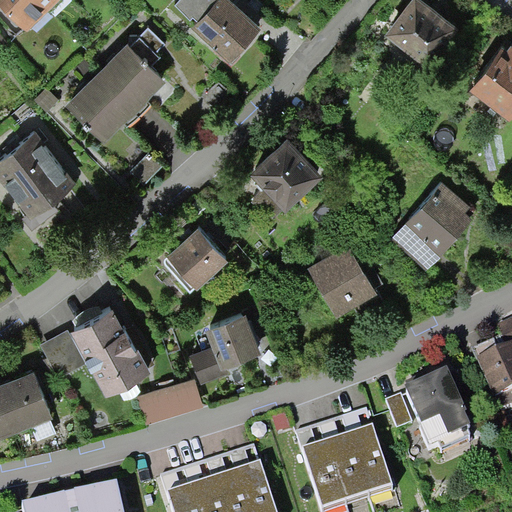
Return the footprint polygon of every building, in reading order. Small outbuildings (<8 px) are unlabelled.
[(7,0),(28,21),(50,0),(7,0)] [(231,51),(261,20),(240,0),(181,0),(191,9),(194,6),(197,9),(193,14),(231,51)] [(433,60),(462,23),(433,0),(404,0),(386,23),(433,60)] [(511,101),(511,34),(511,33),(506,38),(502,35),(468,77),(471,79),(459,94),(480,111),(494,94),(509,106),(511,101)] [(103,134),(165,72),(131,38),(69,100),(103,134)] [(0,174),(32,213),(76,176),(35,126),(0,154),(0,174)] [(274,210),(322,166),(288,131),(252,163),(263,177),(252,194),(274,210)] [(464,212),(469,206),(441,182),(392,239),(427,269),(471,218),(464,212)] [(196,280),(229,249),(200,219),(167,250),(196,280)] [(385,283),(376,287),(353,242),(310,264),(336,314),(360,302),(365,311),(392,297),(385,283)] [(109,387),(151,363),(114,298),(72,322),(109,387)] [(206,365),(264,343),(249,303),(212,317),(218,332),(196,340),(206,365)] [(503,414),(511,410),(511,318),(497,325),(502,336),(475,349),(478,357),(475,359),(494,400),(496,399),(503,414)] [(67,326),(41,341),(59,376),(86,360),(67,326)] [(0,430),(53,407),(35,364),(0,379),(0,430)] [(421,426),(419,427),(428,449),(439,444),(441,450),(469,438),(465,430),(470,427),(465,414),(466,413),(447,371),(405,389),(421,426)] [(153,421),(204,405),(194,373),(142,389),(153,421)] [(413,422),(402,394),(387,400),(399,428),(413,422)] [(324,510),(391,487),(366,410),(298,432),(324,510)] [(175,511),(275,511),(253,445),(163,475),(175,511)] [(121,511),(116,485),(23,506),(24,511),(121,511)]
